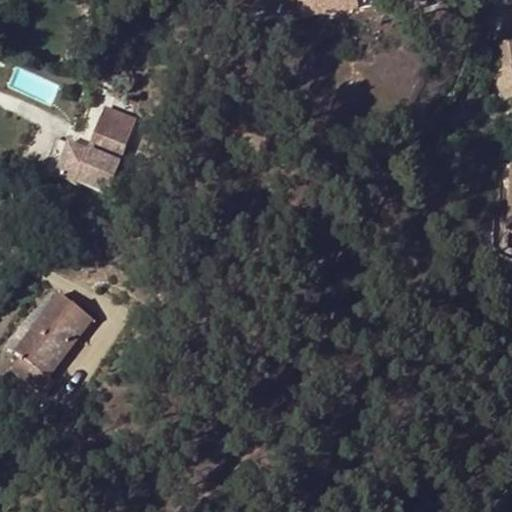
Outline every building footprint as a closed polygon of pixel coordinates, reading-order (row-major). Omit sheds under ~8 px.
[(297,0),(301,19),(359,10),(356,0),(297,0)] [(511,0),(501,0),(503,7),(511,4),(511,42),(500,45),(506,70),(495,72),(507,100),(511,98),(511,0)] [(105,112),(102,121),(89,150),(118,162),(133,123),(105,112)] [(89,150),(102,121),(85,115),(74,143),(89,150)] [(118,162),(89,150),(81,171),(110,183),(118,162)] [(59,297),(44,316),(56,325),(70,306),(59,297)] [(10,372),(44,397),(53,385),(46,379),(90,320),(70,306),(56,325),(44,316),(14,356),(19,360),(10,372)]
